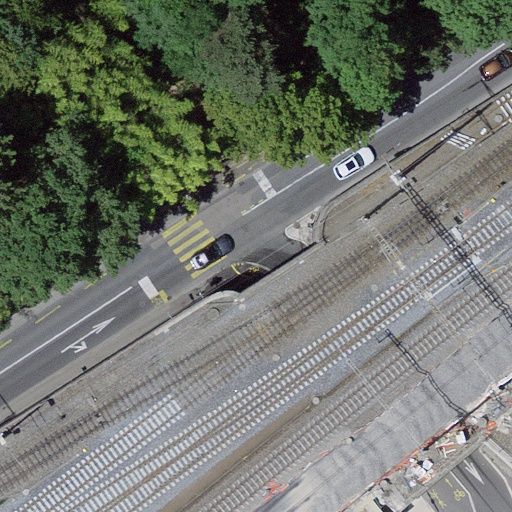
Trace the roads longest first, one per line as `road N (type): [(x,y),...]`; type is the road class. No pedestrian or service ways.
road 1 (residential): [(242,218),(498,511)]
road 2 (secondary): [(242,218),(511,41)]
road 3 (secondary): [(242,218),(0,380)]
